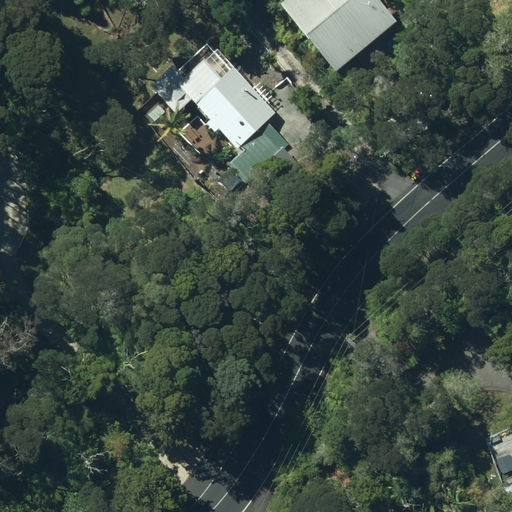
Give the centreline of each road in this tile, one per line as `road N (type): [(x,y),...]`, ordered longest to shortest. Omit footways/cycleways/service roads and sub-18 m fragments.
road 1 (tertiary): [(511,130),(385,239),(341,289),(233,492),(214,511)]
road 2 (unknown): [(413,214),(239,0)]
